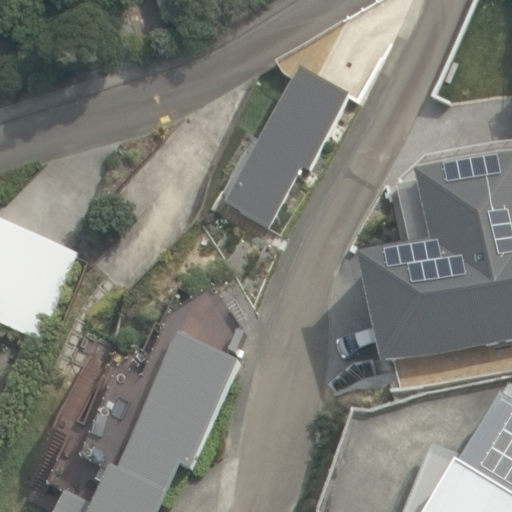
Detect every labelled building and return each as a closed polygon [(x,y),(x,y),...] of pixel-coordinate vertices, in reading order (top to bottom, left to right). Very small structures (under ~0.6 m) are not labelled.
[(315,21),(274,45),(295,81),(336,57),(315,21)] [(356,101),(307,74),(230,207),(272,231),(308,169),(315,173),(356,101)] [(374,267),(395,371),(511,345),(511,171),(437,187),(448,252),(374,267)] [(0,337),(5,325),(48,343),(84,255),(0,221),(0,337)] [(68,511),(171,511),(190,470),(200,475),(251,367),(192,340),(130,473),(120,469),(103,510),(75,498),(68,511)] [(511,511),(511,397),(475,464),(440,449),(413,511),(511,511)]
